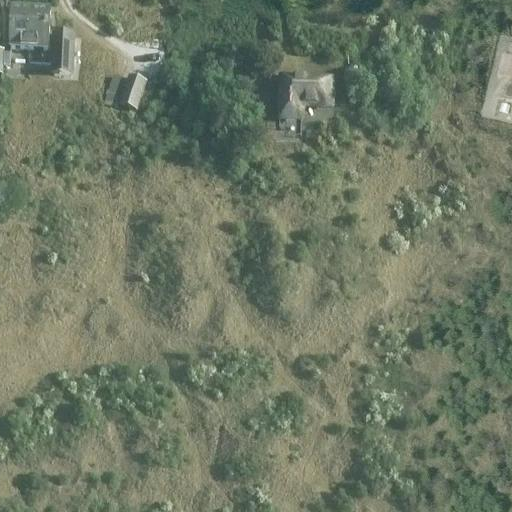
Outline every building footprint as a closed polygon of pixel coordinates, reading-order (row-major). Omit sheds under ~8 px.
[(11,11),(9,51),(51,54),(50,68),(71,69),(73,40),(53,39),(53,40),(47,40),(48,13),(11,11)] [(511,48),(506,47),(493,101),(511,105),(511,48)] [(119,106),(125,79),(114,76),(108,104),(119,106)] [(134,113),(144,85),(128,80),(119,108),(134,113)] [(330,82),(279,80),(278,121),(299,122),(300,109),(330,110),(330,82)]
